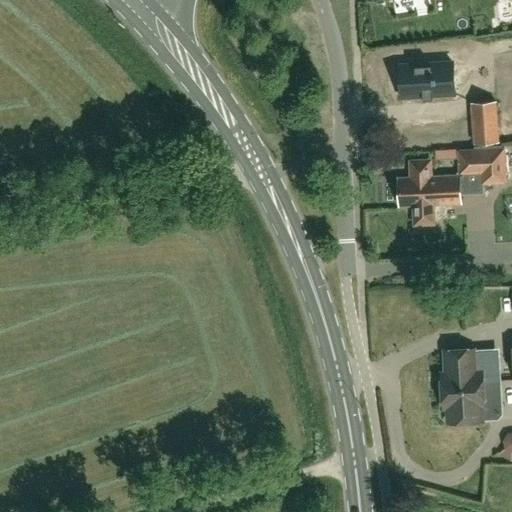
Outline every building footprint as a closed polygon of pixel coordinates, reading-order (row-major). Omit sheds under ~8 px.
[(470,9),(472,33),(494,31),(493,7),(470,9)] [(456,92),(454,60),(402,63),(404,95),(425,94),(425,97),(434,97),(434,93),(456,92)] [(498,141),(495,102),(472,103),(474,143),(498,141)] [(484,193),(483,182),(505,181),(503,148),(459,152),(462,195),(484,193)] [(400,178),(401,205),(414,205),(415,224),(435,224),(434,204),(439,204),(439,203),(460,203),(459,177),(439,177),(431,177),(431,160),(411,161),(411,178),(400,178)] [(476,372),(474,349),(444,351),(446,374),(442,374),(444,408),(448,408),(449,423),(483,421),(482,406),(484,406),(482,372),(476,372)] [(511,459),(511,434),(503,456),(511,459)]
